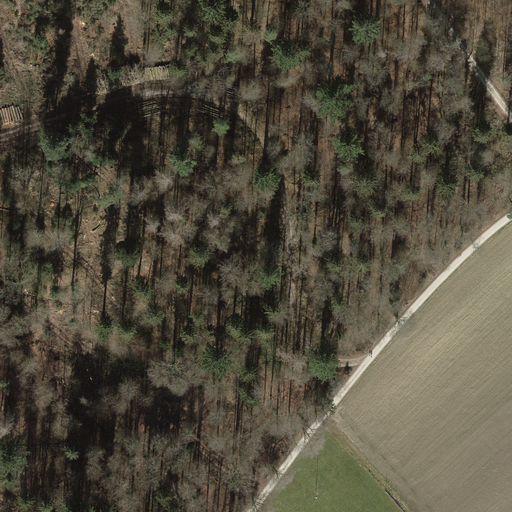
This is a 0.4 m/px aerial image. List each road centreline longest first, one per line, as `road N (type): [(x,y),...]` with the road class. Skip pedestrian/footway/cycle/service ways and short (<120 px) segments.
road 1 (track): [(0,135),(98,104),(157,96),(220,100),(250,123),(272,156),(287,201),(289,269),(314,343),(335,358),(377,354)]
road 2 (track): [(511,222),(368,364),(258,511)]
road 3 (track): [(511,113),(427,0)]
